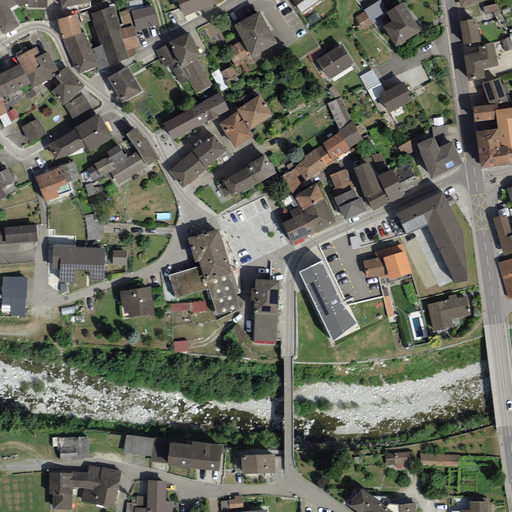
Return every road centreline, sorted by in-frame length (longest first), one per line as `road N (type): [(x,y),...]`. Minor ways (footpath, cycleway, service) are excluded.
road 1 (secondary): [(511,453),(476,187)]
road 2 (residential): [(44,221),(42,289),(63,300),(152,270),(170,255),(189,212)]
road 3 (residential): [(294,486),(288,356),(297,258)]
road 4 (residential): [(297,258),(313,242),(473,170)]
road 5 (residential): [(186,484),(94,463),(5,467)]
road 6 (residential): [(91,86),(240,0)]
road 7 (secondary): [(473,170),(448,0)]
road 8 (residential): [(189,212),(148,133),(112,104)]
road 9 (residential): [(0,138),(20,156),(112,104)]
road 10 (residential): [(91,86),(48,29),(28,27),(0,42)]
